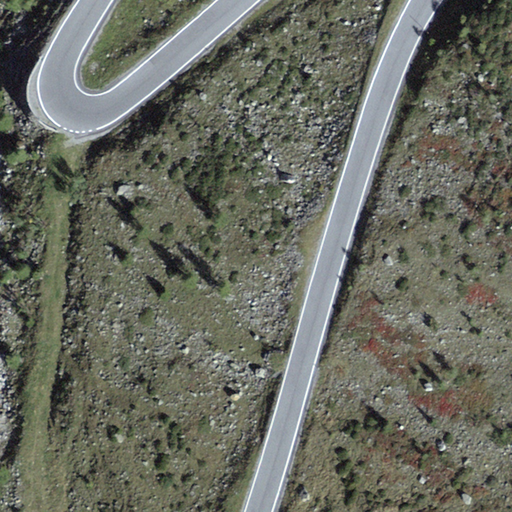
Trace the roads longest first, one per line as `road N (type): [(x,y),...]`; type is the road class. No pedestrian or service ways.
road 1 (secondary): [(259,511),(387,74),(425,0)]
road 2 (secondary): [(237,0),(111,107),(85,110),(61,98),(57,74),(97,0)]
